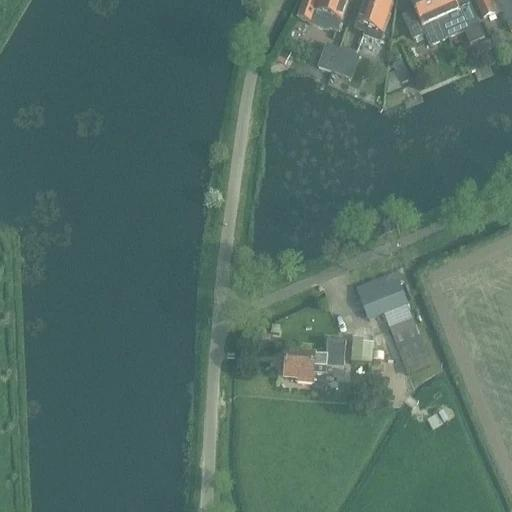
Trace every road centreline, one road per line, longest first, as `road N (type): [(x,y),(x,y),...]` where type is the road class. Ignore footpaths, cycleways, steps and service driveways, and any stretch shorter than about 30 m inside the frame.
road 1 (unclassified): [(219,318),(238,155),(277,0)]
road 2 (residential): [(219,318),(511,193)]
road 3 (unclassified): [(202,511),(219,318)]
